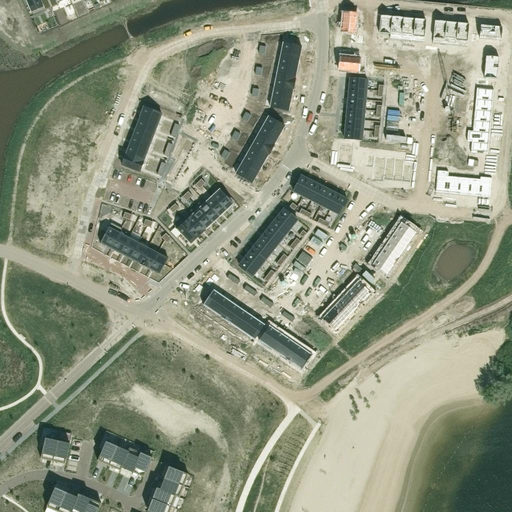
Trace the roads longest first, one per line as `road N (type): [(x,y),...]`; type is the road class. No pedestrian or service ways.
road 1 (residential): [(320,21),(209,30),(146,59),(125,96),(80,250)]
road 2 (residential): [(284,395),(390,288),(445,211)]
road 3 (residential): [(511,43),(494,215),(445,211)]
road 4 (residential): [(295,152),(257,203),(160,293)]
road 5 (residential): [(317,0),(511,20)]
road 6 (residential): [(0,445),(137,314)]
road 7 (residential): [(128,511),(132,503),(79,479),(30,476),(0,490)]
road 8 (residential): [(371,194),(338,234),(304,249),(280,299)]
road 9 (residential): [(320,21),(321,69),(295,152)]
